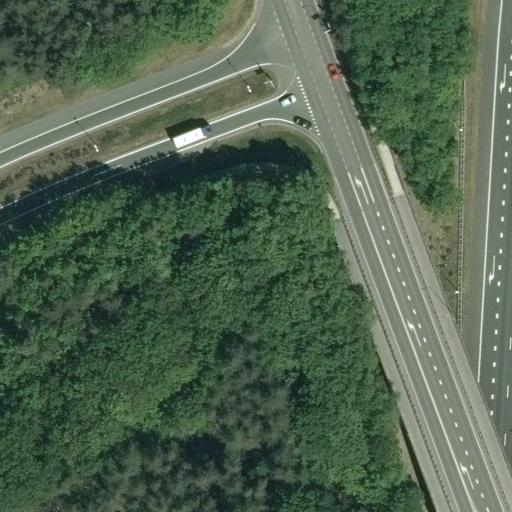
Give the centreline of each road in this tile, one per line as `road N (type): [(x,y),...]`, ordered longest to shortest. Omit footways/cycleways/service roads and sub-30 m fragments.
road 1 (secondary): [(482,511),(323,89)]
road 2 (motorway): [(0,218),(323,89)]
road 3 (motorway): [(304,39),(0,161)]
road 4 (motorway): [(511,329),(501,511)]
